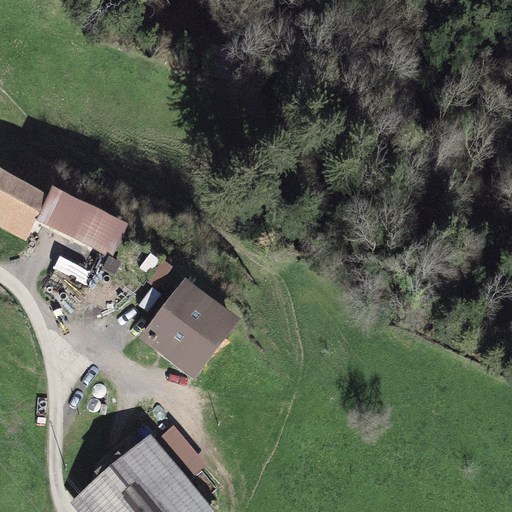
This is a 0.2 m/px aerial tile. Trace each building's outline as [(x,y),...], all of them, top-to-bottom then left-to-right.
[(42,201),(0,179),(0,224),(24,237),(42,201)] [(120,231),(53,195),(41,218),(108,253),(120,231)] [(144,270),(165,286),(184,262),(163,246),(144,270)] [(115,264),(108,257),(100,265),(107,272),(115,264)] [(231,325),(188,291),(150,341),(193,374),(231,325)] [(198,511),(146,450),(84,502),(91,511),(198,511)]
